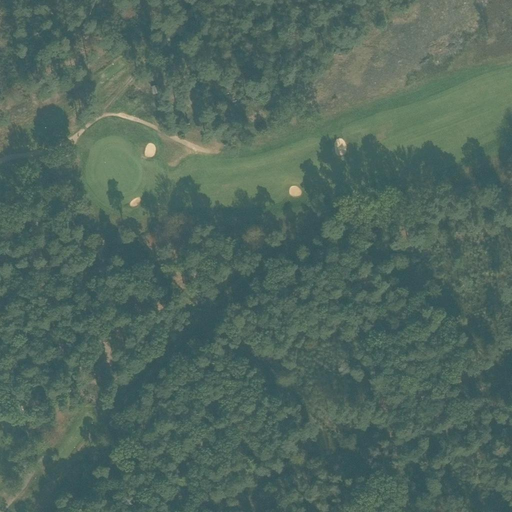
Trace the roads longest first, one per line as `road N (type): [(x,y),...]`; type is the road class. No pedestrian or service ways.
road 1 (track): [(22,481),(250,296),(365,233),(498,371)]
road 2 (track): [(199,0),(73,144)]
road 3 (track): [(0,508),(22,481),(16,398),(0,364)]
road 4 (track): [(0,243),(28,189),(73,144)]
